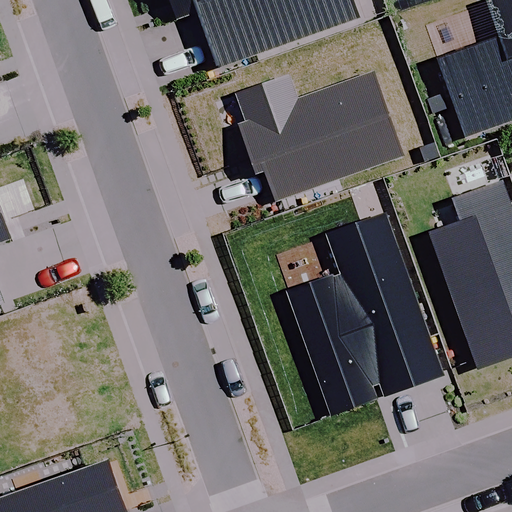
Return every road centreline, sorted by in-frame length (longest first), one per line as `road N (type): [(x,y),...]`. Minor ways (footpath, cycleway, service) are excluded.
road 1 (residential): [(244,511),(56,0)]
road 2 (residential): [(511,449),(331,511)]
